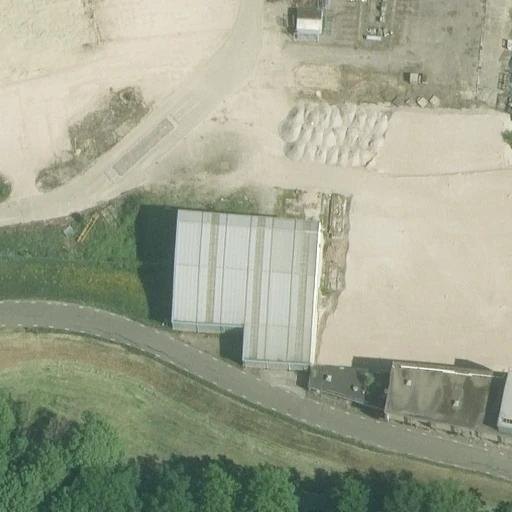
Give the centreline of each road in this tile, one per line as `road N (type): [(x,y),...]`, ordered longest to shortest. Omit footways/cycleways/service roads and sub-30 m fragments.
road 1 (tertiary): [(511,470),(342,424),(118,330),(53,313),(0,313)]
road 2 (tertiary): [(135,511),(179,497),(241,494),(392,511)]
